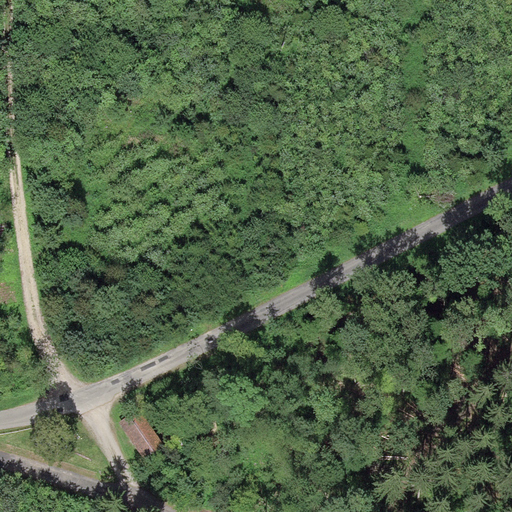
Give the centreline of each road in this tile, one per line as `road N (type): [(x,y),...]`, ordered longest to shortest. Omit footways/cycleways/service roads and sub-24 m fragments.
road 1 (unclassified): [(0,420),(86,401),(201,357),(511,185)]
road 2 (track): [(86,401),(46,334),(12,207),(4,0)]
road 3 (track): [(175,511),(0,454)]
